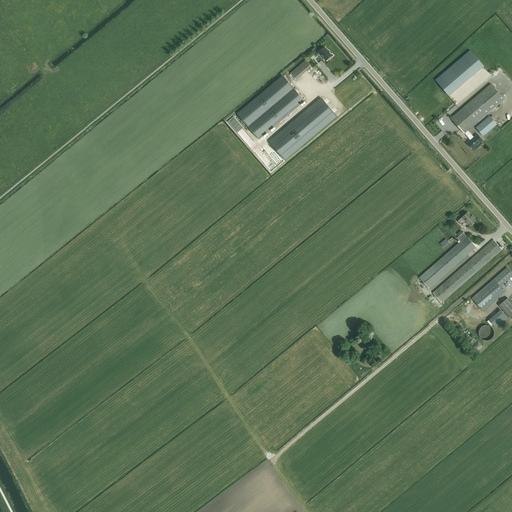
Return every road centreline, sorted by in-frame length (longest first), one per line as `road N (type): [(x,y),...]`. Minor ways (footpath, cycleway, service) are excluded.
road 1 (track): [(511,257),(272,459)]
road 2 (tertiary): [(511,232),(308,0)]
